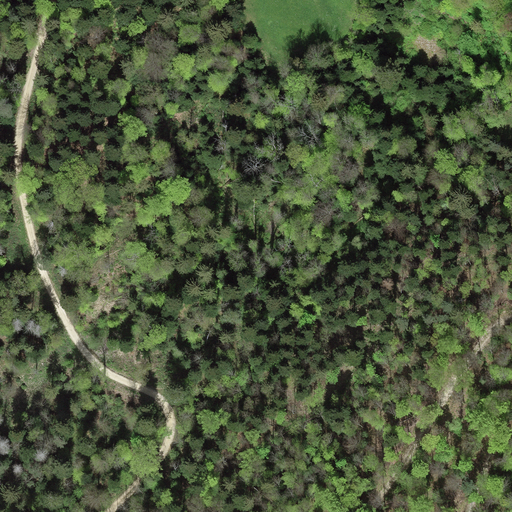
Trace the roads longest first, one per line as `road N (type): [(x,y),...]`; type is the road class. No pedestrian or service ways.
road 1 (track): [(169,511),(207,474),(338,396),(445,267),(511,261)]
road 2 (track): [(53,0),(22,127),(19,173),(31,235),(81,348),(128,382)]
road 3 (track): [(511,320),(492,328),(364,511)]
road 4 (track): [(110,511),(171,433),(167,407),(128,382)]
road 5 (track): [(414,0),(485,43),(511,83)]
